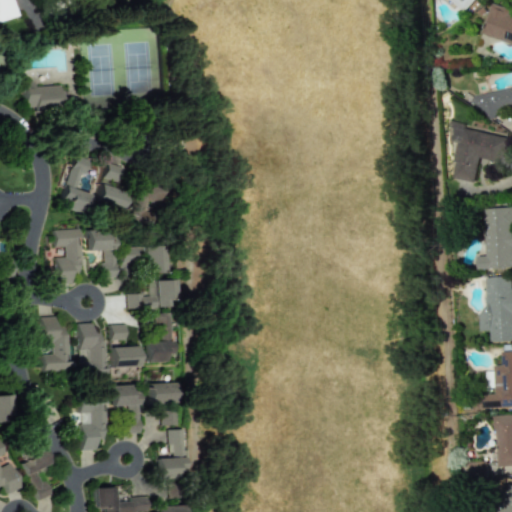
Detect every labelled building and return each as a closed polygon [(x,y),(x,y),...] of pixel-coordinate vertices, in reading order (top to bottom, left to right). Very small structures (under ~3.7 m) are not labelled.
[(450,0),(463,12),(473,0),(450,0)] [(481,34),(511,43),(511,16),(508,15),(510,9),(491,3),(481,34)] [(58,85),(31,86),(31,81),(20,81),(21,109),(59,108),(58,85)] [(511,87),(472,95),(476,117),(511,110),(511,87)] [(504,163),(509,136),(452,125),(449,140),(458,142),(451,178),(474,182),(479,158),(504,163)] [(84,159),(71,155),(58,198),(65,200),(63,207),(80,213),(86,193),(74,190),(84,159)] [(99,178),(113,182),(117,167),(104,163),(99,178)] [(148,203),(154,187),(135,180),(121,218),(140,226),(145,213),(139,211),(143,201),(148,203)] [(91,205),(117,210),(121,190),(95,185),(91,205)] [(476,269),(511,267),(511,206),(483,208),(485,255),(476,256),(476,269)] [(49,230),(50,247),(60,246),(61,257),(50,257),(51,284),(67,283),(67,273),(77,273),(76,229),(49,230)] [(83,250),(99,250),(99,264),(95,264),(96,277),(111,276),(109,230),(82,231),(83,250)] [(159,245),(139,245),(139,272),(159,271),(159,245)] [(116,248),(117,262),(131,261),(130,247),(116,248)] [(511,341),(511,288),(511,289),(511,276),(481,277),(483,332),(489,331),(490,342),(511,341)] [(143,280),(143,294),(122,295),(122,308),(163,307),(162,299),(170,298),(170,279),(143,280)] [(165,312),(152,313),(153,341),(140,341),(140,362),(160,362),(160,353),(166,353),(165,312)] [(38,344),(48,344),(48,354),(38,355),(39,371),(65,370),(63,326),(52,327),(51,317),(37,317),(38,344)] [(73,323),(74,350),(86,350),(87,376),(95,376),(95,372),(102,372),(101,340),(96,340),(96,333),(88,333),(87,323),(73,323)] [(119,324),(105,325),(106,340),(120,339),(119,324)] [(106,347),(107,367),(133,366),(133,346),(106,347)] [(511,406),(511,350),(501,351),(501,365),(493,365),(494,372),(486,372),(487,387),(494,387),(495,394),(484,394),(485,408),(511,406)] [(143,404),(166,403),(166,382),(142,383),(143,404)] [(106,385),(106,406),(121,406),(121,433),(134,433),(134,392),(125,392),(125,385),(106,385)] [(91,450),(91,439),(101,439),(101,396),(74,396),(74,412),(86,412),(86,424),(76,424),(76,450),(91,450)] [(170,409),(155,410),(156,425),(170,425),(170,409)] [(511,414),(495,415),(496,466),(511,465),(511,414)] [(178,429),(162,429),(163,445),(167,445),(168,457),(153,458),(153,478),(179,477),(178,429)] [(19,452),(22,461),(18,463),(32,500),(45,495),(36,471),(46,467),(38,445),(19,452)] [(503,509),(497,511),(511,511),(511,484),(495,494),(503,509)] [(91,507),(99,507),(99,511),(143,511),(143,497),(126,497),(126,502),(111,502),(111,487),(90,487),(91,507)]
